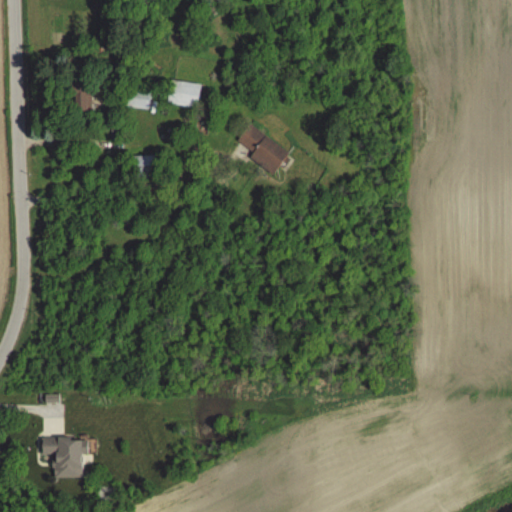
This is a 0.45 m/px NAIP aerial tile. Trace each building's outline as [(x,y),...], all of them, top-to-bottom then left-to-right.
[(200,84),(170,81),(167,105),(198,108),(200,84)] [(77,112),(93,112),(93,90),(77,90),(77,112)] [(150,91),(125,91),(125,109),(150,109),(150,91)] [(252,154),(247,159),(270,177),(287,154),(248,124),(235,141),(252,154)] [(130,157),(130,178),(159,178),(159,156),(130,157)] [(51,457),(52,478),(81,478),(80,437),(40,437),(40,457),(51,457)]
